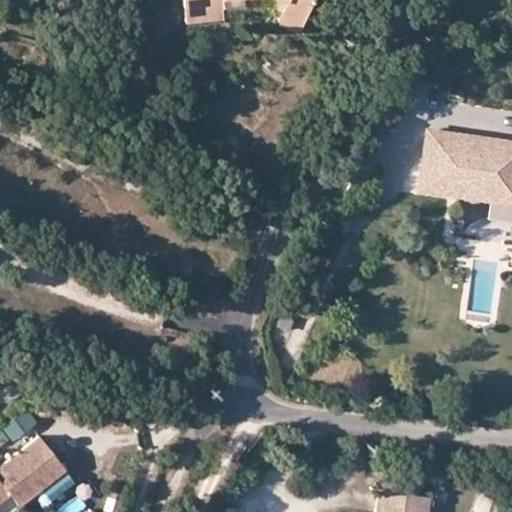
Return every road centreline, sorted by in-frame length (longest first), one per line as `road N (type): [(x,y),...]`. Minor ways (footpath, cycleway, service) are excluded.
road 1 (residential): [(511,458),(270,429),(214,412),(224,332),(380,18)]
road 2 (unknown): [(254,270),(0,165)]
